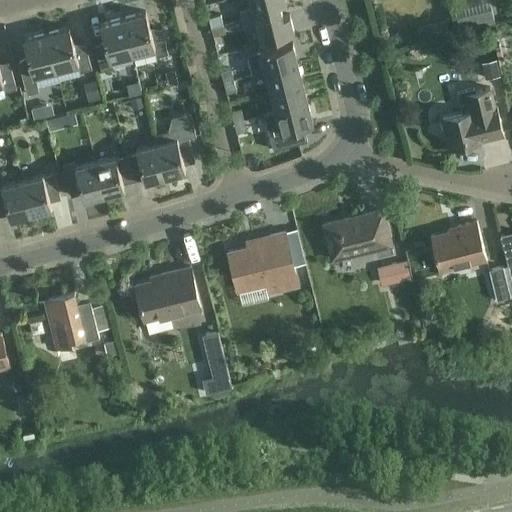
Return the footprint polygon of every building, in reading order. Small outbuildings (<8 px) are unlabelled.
[(211,0),(212,8),(229,8),(228,0),(211,0)] [(283,0),(250,0),(252,6),(239,9),(241,18),(281,8),(279,1),(283,0)] [(483,0),(469,0),(461,3),(465,15),(486,8),(483,0)] [(282,15),(281,8),(241,18),(243,28),(256,24),(260,39),(293,30),(289,13),(282,15)] [(491,9),(457,17),(460,29),(494,20),(491,9)] [(145,10),(122,16),(132,53),(153,47),(155,56),(167,53),(161,28),(150,31),(145,10)] [(208,14),(211,25),(223,22),(221,11),(208,14)] [(132,53),(122,16),(100,22),(105,42),(94,45),(101,70),(113,67),(110,58),(132,53)] [(445,18),(431,22),(434,34),(448,30),(445,18)] [(226,32),(223,22),(211,25),(214,35),(226,32)] [(511,26),(506,22),(497,34),(507,42),(511,34),(511,26)] [(69,26),(46,32),(55,68),(77,62),(79,71),(91,67),(85,43),(74,46),(69,26)] [(55,68),(46,32),(23,38),(29,58),(18,61),(26,93),(38,90),(34,74),(55,68)] [(297,62),(292,42),(247,53),(252,74),(265,70),(297,62)] [(496,59),(482,62),(486,78),(500,75),(496,59)] [(302,82),(297,62),(265,70),(270,90),(302,82)] [(0,82),(2,82),(4,91),(16,88),(9,63),(0,65),(0,82)] [(222,68),(225,80),(237,77),(234,65),(222,68)] [(174,69),(167,71),(170,83),(177,81),(174,69)] [(241,89),(237,77),(225,80),(228,92),(241,89)] [(95,80),(87,83),(91,99),(99,97),(95,80)] [(307,101),(302,82),(270,90),(275,110),(307,101)] [(462,111),(442,116),(449,148),(481,141),(480,138),(503,133),(497,105),(494,106),(490,86),(474,90),(473,88),(457,92),(462,111)] [(141,96),(131,99),(133,107),(143,104),(141,96)] [(275,109),(263,112),(273,148),(307,139),(303,124),(313,122),(307,101),(275,110),(275,109)] [(34,118),(46,115),(43,104),(31,107),(34,118)] [(232,107),(235,119),(247,116),(244,104),(232,107)] [(190,111),(171,116),(167,130),(154,133),(156,142),(165,174),(185,169),(183,163),(194,160),(188,136),(196,134),(190,111)] [(48,128),(65,124),(62,113),(45,117),(48,128)] [(250,128),(247,116),(235,119),(238,131),(250,128)] [(165,174),(156,142),(136,147),(137,152),(126,155),(133,180),(144,177),(144,180),(165,174)] [(133,180),(126,155),(116,157),(115,155),(95,160),(103,193),(123,187),(122,183),(133,180)] [(103,193),(95,160),(76,165),(74,161),(63,164),(71,195),(81,192),(83,198),(103,193)] [(42,174),(22,179),(31,212),(51,206),(49,200),(60,198),(54,172),(43,175),(42,174)] [(31,212),(22,179),(2,184),(2,187),(0,187),(0,214),(9,212),(10,217),(31,212)] [(382,209),(323,223),(332,258),(375,247),(377,255),(393,251),(382,209)] [(458,227),(430,234),(439,268),(486,256),(477,219),(457,224),(458,227)] [(271,240),(228,250),(237,289),(266,282),(268,293),(298,285),(293,264),(304,261),(299,242),(288,244),(285,230),(269,234),(271,240)] [(508,264),(511,263),(511,231),(500,234),(508,264)] [(385,283),(400,279),(395,262),(381,266),(385,283)] [(489,268),(496,299),(510,296),(502,265),(489,268)] [(144,317),(170,310),(171,314),(200,307),(190,266),(161,273),(162,277),(135,283),(144,317)] [(71,339),(84,335),(85,340),(99,337),(91,304),(78,307),(74,291),(44,299),(56,347),(72,343),(71,339)] [(214,376),(202,379),(205,391),(231,385),(218,330),(203,334),(214,376)] [(0,367),(9,366),(1,333),(0,332),(0,367)] [(115,339),(104,342),(108,355),(118,352),(115,339)]
